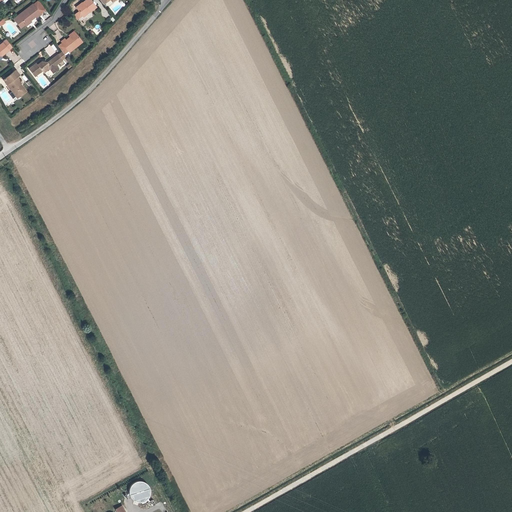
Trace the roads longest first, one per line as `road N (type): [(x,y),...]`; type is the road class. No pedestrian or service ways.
road 1 (track): [(248,511),(511,363)]
road 2 (unclassified): [(167,1),(79,101),(0,157)]
